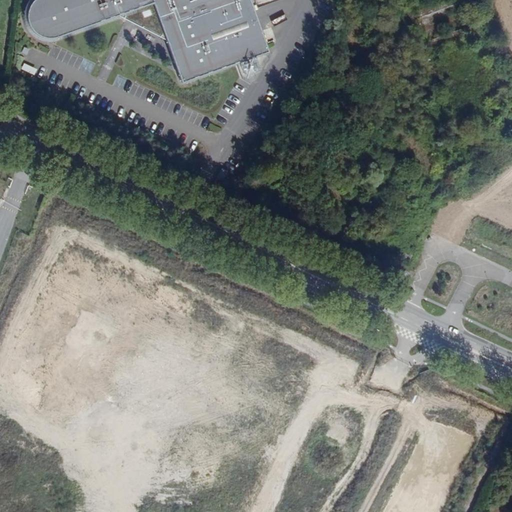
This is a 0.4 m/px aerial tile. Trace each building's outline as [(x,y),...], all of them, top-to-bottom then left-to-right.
[(31,0),(29,4),(27,9),(27,16),(29,22),(33,27),(37,31),(45,34),(55,34),(123,11),(170,39),(185,82),(269,51),(250,0),(31,0)] [(228,174),(222,171),(217,180),(222,183),(228,174)] [(201,378),(203,375),(196,371),(217,329),(197,320),(202,309),(169,293),(155,293),(154,293),(156,288),(158,289),(159,288),(118,268),(117,271),(105,266),(106,263),(90,255),(88,258),(76,252),(78,249),(69,245),(42,302),(29,328),(23,340),(2,385),(29,398),(35,401),(135,449),(140,438),(160,448),(180,405),(200,415),(202,412),(229,425),(236,427),(241,426),(247,422),(250,418),(252,411),(249,402),(246,399),(242,397),(238,396),(232,396),(232,395),(231,394),(214,386),(215,384),(216,381),(208,377),(207,381),(201,378)] [(90,255),(78,249),(76,252),(88,258),(90,255)] [(117,271),(118,268),(106,263),(105,266),(117,271)] [(238,396),(215,384),(214,386),(231,394),(232,395),(232,396),(238,396)] [(305,465),(322,473),(330,476),(334,467),(323,462),(331,443),(317,438),(305,465)] [(299,467),(302,460),(292,455),(289,462),(299,467)]
